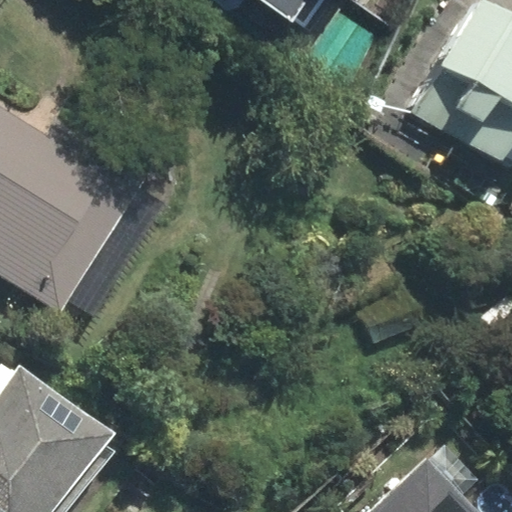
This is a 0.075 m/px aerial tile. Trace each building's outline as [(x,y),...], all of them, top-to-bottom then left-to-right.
[(266,0),(305,27),(323,0),(349,0),(352,2),(353,0),(266,0)] [(511,19),(480,1),(419,107),(511,160),(511,19)] [(160,203),(138,189),(144,180),(94,149),(87,160),(0,105),(0,274),(61,312),(67,301),(90,316),(160,203)] [(356,315),(370,349),(419,330),(405,295),(356,315)] [(16,377),(0,365),(0,511),(66,511),(114,452),(105,445),(113,434),(19,367),(16,377)] [(481,511),(425,454),(364,511),(481,511)]
